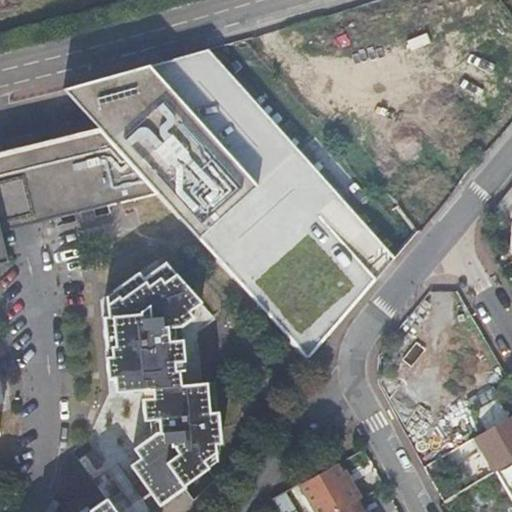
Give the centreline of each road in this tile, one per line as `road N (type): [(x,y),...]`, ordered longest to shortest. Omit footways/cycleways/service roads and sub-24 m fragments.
road 1 (residential): [(0,153),(26,254),(51,446),(20,511)]
road 2 (secondary): [(0,77),(268,0)]
road 3 (residential): [(358,392),(356,359),(372,315),(446,227)]
road 4 (residential): [(244,511),(309,415),(358,392)]
road 5 (residential): [(423,511),(358,392)]
road 6 (residential): [(511,340),(446,227)]
